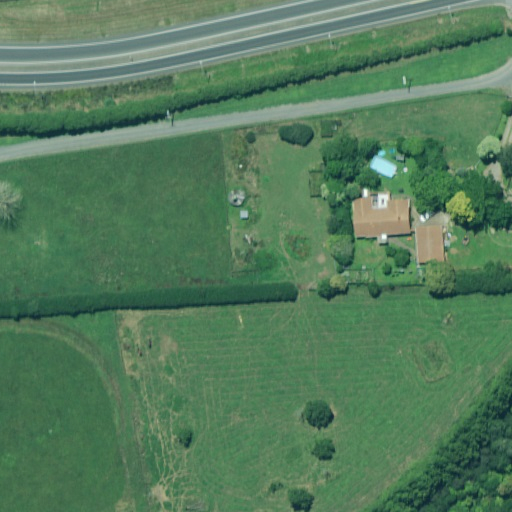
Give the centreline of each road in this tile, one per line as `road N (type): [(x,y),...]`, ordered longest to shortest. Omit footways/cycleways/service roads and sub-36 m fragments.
road 1 (primary): [(452,0),(117,71),(0,79)]
road 2 (primary): [(0,55),(114,49),(349,0)]
